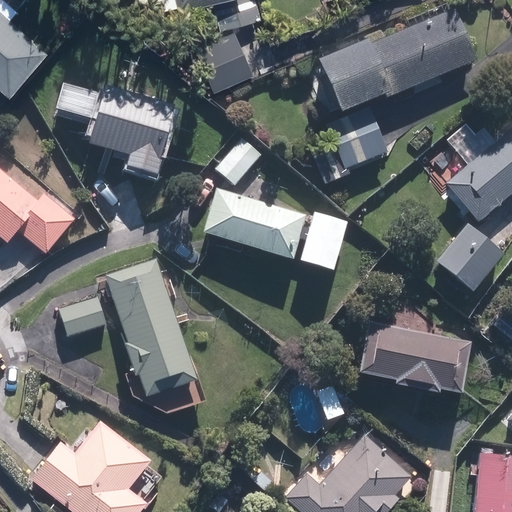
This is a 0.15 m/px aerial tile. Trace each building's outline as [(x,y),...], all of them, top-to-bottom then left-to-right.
[(0,0),(0,87),(8,94),(46,52),(8,19),(17,10),(4,0),(0,0)] [(212,2),(221,0),(137,0),(139,4),(152,0),(160,0),(163,9),(177,6),(179,11),(212,2)] [(219,30),(262,19),(256,0),(221,0),(212,2),(219,30)] [(476,62),(454,10),(369,46),(367,42),(317,63),(340,115),(384,97),(386,100),(476,62)] [(253,75),(234,31),(192,49),(211,93),(253,75)] [(63,84),(55,111),(91,122),(99,95),(63,84)] [(175,107),(104,86),(87,144),(129,156),(126,168),(156,177),(161,161),(159,161),(175,107)] [(342,172),(386,153),(367,108),(322,127),(342,172)] [(477,225),(511,195),(511,128),(444,185),(477,225)] [(214,170),(234,187),(262,154),(243,138),(214,170)] [(0,238),(8,245),(18,233),(46,256),(74,221),(43,196),(38,202),(0,171),(0,238)] [(305,217),(214,191),(202,234),(292,260),(305,217)] [(334,273),(347,224),(313,215),(300,263),(334,273)] [(474,294),(505,255),(466,225),(435,264),(474,294)] [(144,397),(194,382),(157,262),(103,278),(132,376),(137,375),(144,397)] [(105,326),(97,298),(59,308),(66,337),(105,326)] [(472,346),(365,325),(356,375),(462,395),(472,346)] [(334,387),(317,393),(326,422),(344,416),(334,387)] [(142,511),(148,505),(129,489),(151,461),(103,424),(78,455),(61,442),(29,483),(66,511),(142,511)] [(283,500),(297,511),(388,511),(399,500),(393,495),(410,476),(364,435),(319,485),(307,474),(283,500)] [(511,511),(511,456),(479,453),(472,511),(511,511)]
